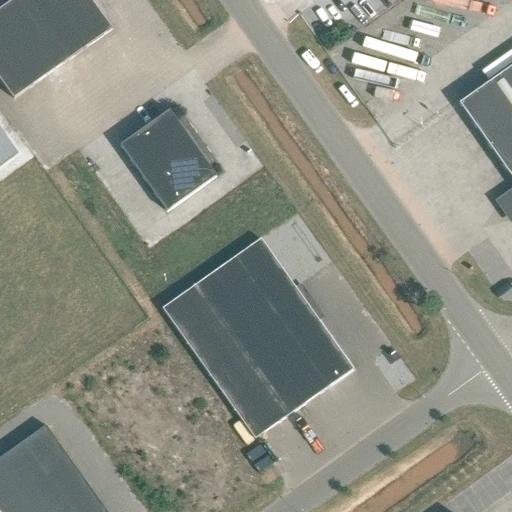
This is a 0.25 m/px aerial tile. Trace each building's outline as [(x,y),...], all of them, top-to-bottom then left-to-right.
[(0,81),(14,100),(112,31),(90,0),(15,0),(0,11),(0,81)] [(511,68),(459,105),(511,179),(511,193),(500,202),(511,219),(511,68)] [(170,112),(120,147),(143,180),(199,140),(183,117),(177,122),(170,112)] [(0,130),(0,168),(18,156),(0,130)] [(216,164),(199,140),(143,180),(167,213),(216,178),(209,168),(216,164)] [(354,371),(261,241),(163,311),(255,441),(354,371)] [(0,511),(106,511),(46,427),(0,460),(0,511)]
